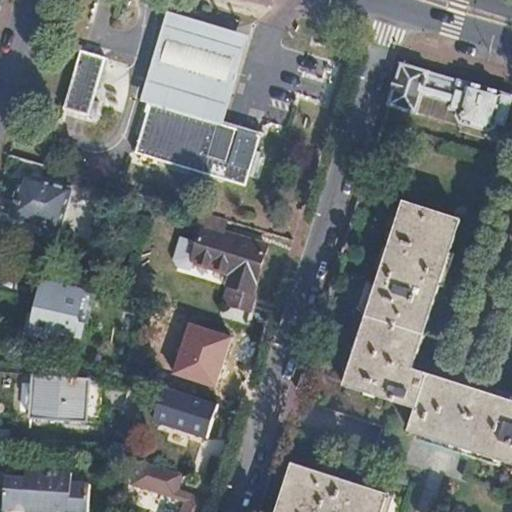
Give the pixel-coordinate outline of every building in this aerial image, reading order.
[(141,101),(150,103),(222,123),(248,35),(167,11),(141,101)] [(105,57),(80,50),(64,108),(89,115),(105,57)] [(511,94),(402,61),(389,102),(417,111),(418,108),(457,121),(459,117),(488,127),(493,126),(496,118),(505,121),(511,98),(511,94)] [(222,123),(150,103),(136,153),(247,185),(261,134),(222,123)] [(72,189),(26,175),(13,214),(59,229),(72,189)] [(461,221),(405,201),(346,385),(415,408),(408,431),(446,444),(511,464),(511,400),(414,368),(461,221)] [(228,218),(203,211),(194,241),(184,238),(178,258),(181,265),(192,268),(194,262),(232,273),(229,283),(231,285),(227,301),(252,308),(257,293),(253,292),(267,246),(224,232),(228,218)] [(85,291),(44,280),(35,313),(32,311),(28,328),(32,329),(31,332),(68,341),(69,338),(73,339),(75,335),(82,336),(86,323),(78,321),(85,291)] [(91,377),(33,373),(30,415),(88,420),(91,377)] [(160,423),(209,434),(216,404),(167,392),(160,423)] [(383,511),(389,496),(294,465),(279,511),(383,511)] [(28,479),(19,479),(5,478),(3,511),(88,511),(90,484),(72,483),(72,472),(29,469),(28,479)] [(20,469),(19,479),(28,479),(29,469),(20,469)] [(205,511),(210,499),(189,492),(181,511),(205,511)]
